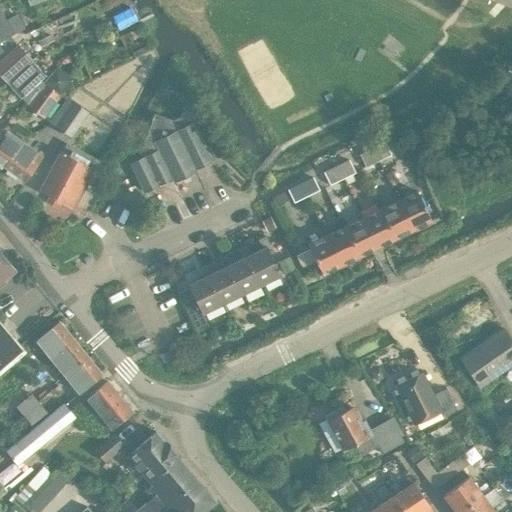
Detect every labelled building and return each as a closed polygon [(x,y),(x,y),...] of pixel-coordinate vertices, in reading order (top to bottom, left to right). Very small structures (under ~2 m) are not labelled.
[(118,30),(137,21),(130,7),(111,17),(118,30)] [(6,20),(0,23),(0,53),(3,52),(0,47),(0,42),(14,34),(6,20)] [(17,44),(0,58),(0,76),(6,83),(31,59),(17,44)] [(31,59),(6,83),(20,99),(21,98),(22,99),(27,104),(44,83),(40,80),(45,75),(31,59)] [(27,104),(26,107),(43,120),(61,96),(45,84),(44,83),(27,104)] [(68,98),(50,124),(72,139),(90,113),(68,98)] [(212,160),(194,122),(187,125),(153,113),(140,148),(144,156),(130,163),(143,191),(171,178),(173,181),(195,171),(195,169),(212,160)] [(0,164),(4,167),(22,142),(26,136),(12,126),(9,132),(3,128),(0,132),(0,164)] [(378,161),(383,158),(391,155),(384,141),(371,148),(378,161)] [(4,167),(24,181),(42,156),(22,142),(4,167)] [(66,143),(41,190),(49,194),(45,202),(55,207),(59,199),(69,205),(89,169),(96,173),(102,162),(66,143)] [(359,154),(365,167),(378,161),(371,148),(359,154)] [(342,179),(345,177),(355,172),(348,159),(335,166),(342,179)] [(322,172),(329,185),(342,179),(335,166),(322,172)] [(301,183),(307,196),(319,190),(312,177),(301,183)] [(293,203),(307,196),(301,183),(287,190),(293,203)] [(413,230),(417,228),(431,221),(416,190),(398,199),(413,230)] [(274,207),(289,201),(284,191),(270,198),(274,207)] [(395,239),(413,230),(398,199),(380,208),(395,239)] [(377,248),(395,239),(380,208),(362,217),(377,248)] [(359,257),(377,248),(362,217),(344,226),(359,257)] [(326,234),(341,265),(359,257),(344,226),(326,234)] [(322,274),(341,265),(326,234),(307,244),(322,274)] [(249,254),(247,255),(262,284),(281,275),(267,246),(269,245),(265,236),(257,239),(261,248),(249,254)] [(230,263),(228,264),(242,293),(260,285),(262,284),(247,255),(249,254),(245,245),(242,247),(238,249),(242,257),(230,263)] [(0,282),(14,272),(0,255),(0,282)] [(210,273),(209,273),(223,303),(241,294),(242,293),(228,264),(230,263),(226,255),(223,256),(218,258),(222,267),(210,273)] [(189,288),(178,294),(197,333),(208,327),(201,313),(223,303),(209,273),(210,273),(206,264),(199,268),(203,276),(187,284),(189,288)] [(0,373),(25,353),(24,351),(0,322),(0,373)] [(50,357),(72,339),(59,322),(36,341),(50,357)] [(478,386),(511,363),(511,340),(503,328),(459,359),(478,386)] [(86,355),(73,340),(72,339),(50,357),(63,374),(86,355)] [(101,374),(87,357),(86,355),(63,374),(78,393),(101,374)] [(383,369),(379,365),(370,371),(376,380),(382,377),(383,369)] [(413,424),(440,411),(443,416),(456,410),(446,389),(433,395),(422,372),(394,385),(413,424)] [(107,381),(79,403),(105,434),(132,411),(107,381)] [(23,416),(39,403),(31,394),(16,406),(23,416)] [(23,416),(31,425),(47,412),(39,403),(23,416)] [(18,440),(6,450),(7,450),(17,463),(29,453),(73,417),(68,411),(63,404),(18,440)] [(344,406),(326,415),(327,418),(343,450),(354,444),(360,455),(373,448),(373,447),(376,445),(381,453),(402,441),(390,418),(369,430),(364,420),(360,422),(351,405),(345,409),(344,406)] [(155,430),(126,456),(131,462),(127,465),(132,472),(137,469),(148,481),(177,456),(155,430)] [(105,461),(123,445),(113,433),(95,449),(105,461)] [(424,456),(414,464),(434,490),(474,459),(467,449),(436,472),(424,456)] [(91,511),(86,506),(79,511),(202,511),(214,502),(216,501),(177,456),(148,481),(151,485),(146,489),(152,496),(144,503),(145,504),(135,511),(115,511),(115,510),(112,511),(106,511),(105,511),(104,511),(91,511)] [(56,467),(40,485),(52,496),(73,474),(56,467)] [(459,511),(482,495),(468,476),(443,495),(455,511),(459,511)] [(411,483),(394,495),(405,511),(424,511),(431,508),(413,482),(411,483)] [(405,511),(394,495),(375,508),(377,511),(405,511)] [(459,511),(494,511),(482,495),(459,511)]
